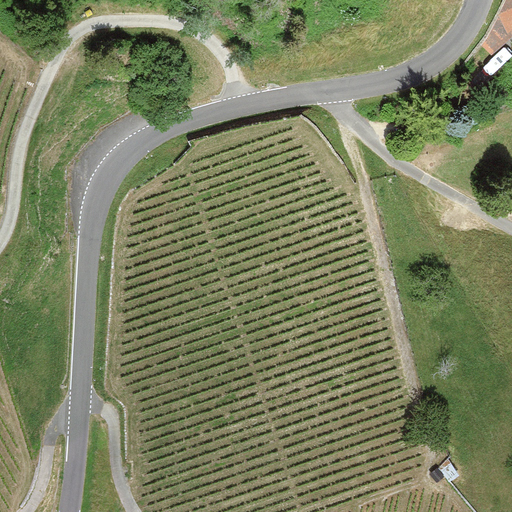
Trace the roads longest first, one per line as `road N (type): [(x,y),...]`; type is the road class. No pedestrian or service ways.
road 1 (tertiary): [(70,511),(90,230),(106,177),(121,158),(186,119),(430,67),(472,19),(478,0)]
road 2 (track): [(238,108),(226,61),(185,26),(131,19),(84,28),(59,53),(28,120),(0,242)]
road 3 (track): [(23,511),(42,483),(59,421),(96,408),(110,413),(119,477),(135,511)]
road 4 (track): [(511,229),(389,155),(327,92)]
road 5 (track): [(368,134),(462,100),(509,47)]
